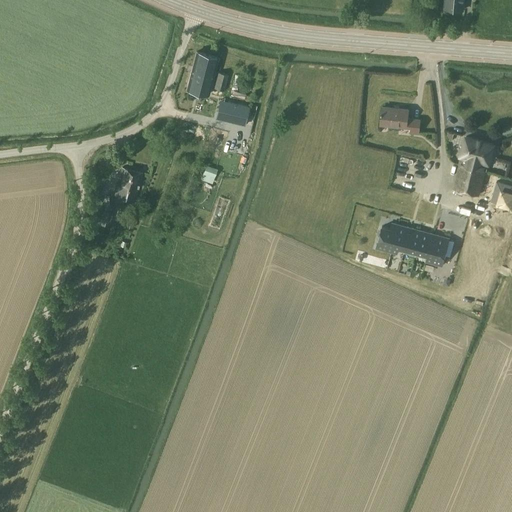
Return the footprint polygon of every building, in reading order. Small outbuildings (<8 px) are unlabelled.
[(463,10),(463,0),(445,0),(445,8),(463,10)] [(187,89),(208,94),(217,58),(196,52),(187,89)] [(218,72),(213,88),(224,91),(229,75),(218,72)] [(215,118),(245,126),(249,106),(220,100),(215,118)] [(380,124),(406,126),(408,109),(382,106),(382,111),(381,111),(380,113),(381,114),(380,124)] [(420,120),(412,119),(411,132),(418,133),(420,120)] [(462,155),(453,187),(478,194),(487,161),(488,161),(493,144),(466,137),(461,154),(462,155)] [(115,195),(135,200),(142,172),(122,167),(115,195)] [(511,185),(497,181),(491,200),(511,206),(511,185)] [(105,206),(106,206),(112,206),(113,206),(112,194),(104,195),(105,206)] [(383,225),(376,248),(396,253),(397,247),(428,256),(426,261),(440,265),(448,238),(391,222),(390,227),(383,225)]
